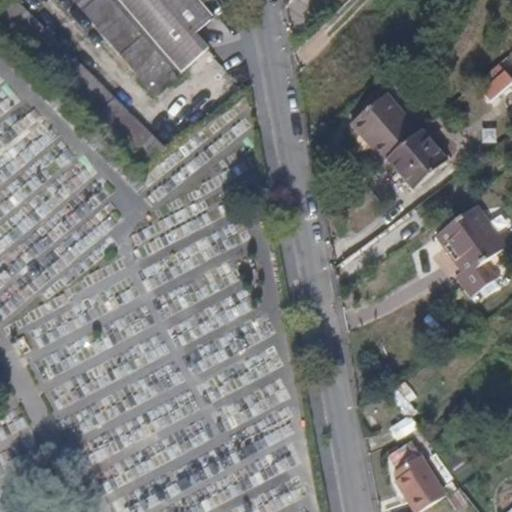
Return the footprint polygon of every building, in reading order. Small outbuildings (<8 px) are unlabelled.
[(84,67),(29,11),(17,0),(6,0),(0,6),(0,23),(0,24),(12,35),(33,56),(80,104),(121,146),(143,168),(148,162),(156,154),(163,147),(132,115),(84,67)] [(108,0),(74,0),(83,10),(110,41),(143,78),(159,95),(178,79),(167,65),(140,36),(108,0)] [(147,0),(115,0),(127,13),(141,30),(165,56),(181,74),(191,65),(199,56),(189,45),(168,22),(147,0)] [(199,0),(147,0),(168,22),(189,45),(199,56),(207,49),(193,36),(198,31),(215,16),(199,0)] [(212,45),(198,31),(193,36),(207,49),(212,45)] [(470,87),(487,106),(511,84),(511,81),(497,64),(470,87)] [(418,135),(385,97),(371,109),(359,120),(351,127),(384,165),(388,162),(397,154),(409,143),(418,135)] [(438,155),(420,134),(418,135),(409,143),(397,154),(388,162),(391,166),(415,193),(417,192),(422,187),(426,183),(431,179),(447,165),(438,155)] [(511,247),(511,230),(506,234),(485,208),(464,223),(446,235),(453,245),(458,242),(477,268),(472,273),(485,290),(502,278),(491,263),(511,247)] [(420,399),(407,408),(419,424),(431,415),(420,399)] [(388,426),(394,441),(415,432),(409,418),(388,426)] [(427,511),(445,500),(421,463),(397,477),(407,498),(413,511),(427,511)] [(413,511),(407,498),(397,477),(394,478),(397,483),(397,486),(394,489),(406,511),(413,511)]
